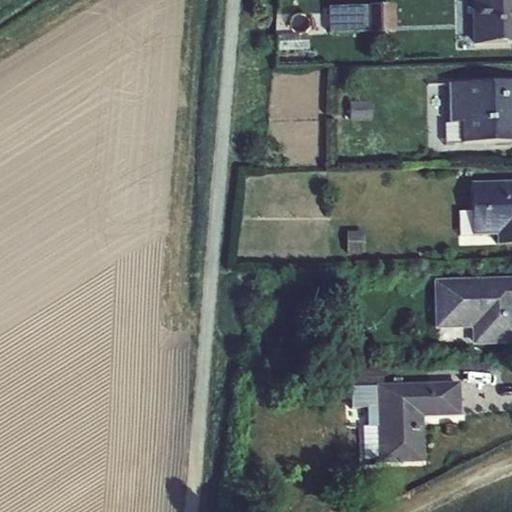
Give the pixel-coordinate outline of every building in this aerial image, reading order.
[(511,0),(470,0),(472,45),(511,43),(511,0)] [(365,5),(367,32),(368,32),(396,31),(395,4),(365,5)] [(368,32),(367,32),(353,33),(354,65),(370,65),(368,32)] [(460,123),(461,144),(511,142),(511,81),(448,83),(449,123),(460,123)] [(349,101),(349,119),(372,120),(372,102),(349,101)] [(444,144),(461,144),(460,123),(449,123),(444,123),(444,144)] [(511,181),(469,183),(470,211),(470,235),(471,236),(495,235),(496,244),(511,243),(511,181)] [(459,235),(470,235),(470,211),(459,211),(459,235)] [(345,231),(346,254),(363,253),(363,231),(345,231)] [(511,278),(433,280),(434,329),(471,328),(471,345),(511,344),(511,278)] [(349,387),(376,387),(375,385),(382,385),(382,370),(349,370),(349,387)] [(377,459),(377,463),(424,462),(423,417),(460,416),(459,383),(382,385),(375,385),(376,387),(377,459)] [(377,459),(376,387),(349,387),(350,408),(366,408),(367,426),(362,426),(363,460),(377,459)]
